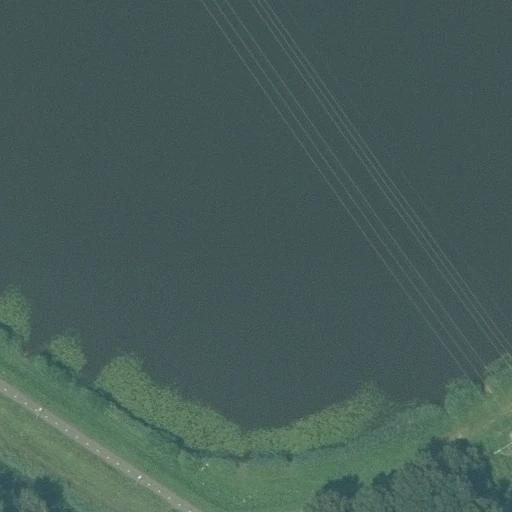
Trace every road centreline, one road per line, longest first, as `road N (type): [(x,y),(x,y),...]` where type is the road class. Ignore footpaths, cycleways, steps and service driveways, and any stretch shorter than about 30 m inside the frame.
road 1 (track): [(328,511),(511,405)]
road 2 (track): [(0,441),(109,511)]
